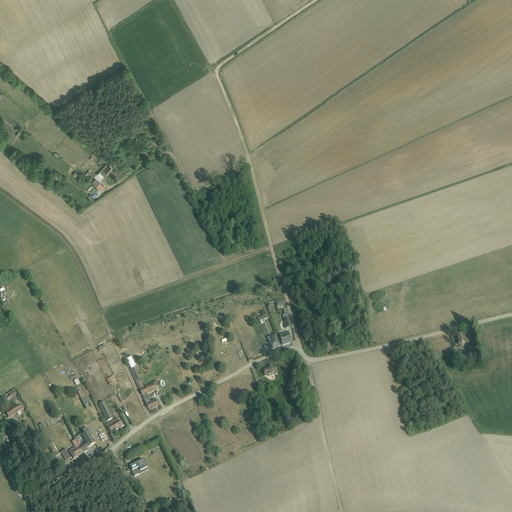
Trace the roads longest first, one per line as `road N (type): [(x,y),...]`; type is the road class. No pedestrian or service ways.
road 1 (residential): [(0,461),(19,494),(31,497),(149,419),(268,357),(293,350),(315,361),(511,315)]
road 2 (track): [(301,352),(217,70),(320,0)]
road 3 (track): [(308,360),(339,511)]
